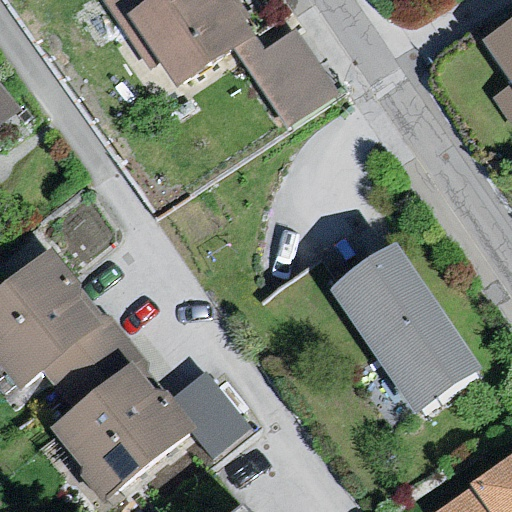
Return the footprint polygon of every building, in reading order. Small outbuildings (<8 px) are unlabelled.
[(103,0),(150,72),(162,66),(180,90),(237,53),(259,39),(234,0),(103,0)] [(511,29),(487,46),(511,83),(511,29)] [(259,39),(237,53),(289,131),(342,96),(297,31),(268,51),(259,39)] [(0,132),(25,113),(0,82),(0,132)] [(55,249),(0,291),(0,364),(24,395),(48,377),(115,326),(107,315),(55,249)] [(397,252),(335,294),(419,416),(481,374),(397,252)] [(112,318),(107,315),(115,326),(48,377),(77,414),(143,362),(150,371),(150,366),(112,318)] [(77,414),(54,432),(109,502),(195,435),(199,432),(174,401),(150,371),(143,362),(77,414)] [(208,376),(174,401),(199,432),(195,435),(218,462),(255,432),(208,376)] [(511,511),(511,461),(439,511),(511,511)]
